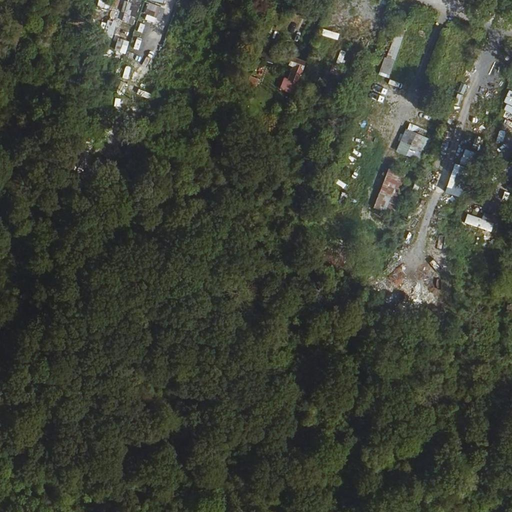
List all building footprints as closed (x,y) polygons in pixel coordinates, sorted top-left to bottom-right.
[(126,0),(122,22),(136,24),(140,0),(126,0)] [(383,14),(388,1),(384,0),(379,0),(376,11),(383,14)] [(143,19),(154,24),(161,7),(149,2),(143,19)] [(66,10),(57,7),(51,25),(61,28),(66,10)] [(24,21),(16,18),(10,36),(18,38),(24,21)] [(105,20),(102,35),(112,37),(115,22),(105,20)] [(324,29),(322,36),(338,39),(339,32),(324,29)] [(393,33),(380,75),(390,78),(402,36),(393,33)] [(133,34),(132,40),(144,43),(145,37),(133,34)] [(126,54),(128,41),(117,38),(114,52),(126,54)] [(265,48),(262,59),(274,62),(276,51),(265,48)] [(293,55),(291,61),(302,66),(304,60),(293,55)] [(338,75),(340,68),(332,66),(330,73),(338,75)] [(116,93),(121,95),(125,83),(120,81),(116,93)] [(497,115),(504,97),(488,92),(485,99),(477,96),(473,106),(497,115)] [(498,134),(506,137),(511,120),(511,117),(505,115),(498,134)] [(422,161),(429,137),(404,129),(396,152),(422,161)] [(442,140),(439,153),(445,155),(448,141),(442,140)] [(455,163),(445,193),(462,198),(477,153),(464,149),(459,165),(455,163)] [(306,160),(298,158),(296,164),(303,167),(306,160)] [(387,168),(374,209),(395,215),(400,199),(398,198),(405,174),(387,168)] [(464,223),(491,232),(496,217),(483,213),(481,218),(467,214),(464,223)]
